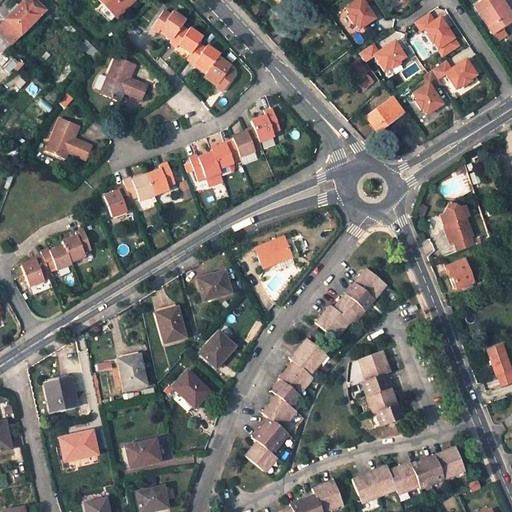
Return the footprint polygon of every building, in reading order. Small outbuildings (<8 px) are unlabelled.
[(23,0),(24,0),(5,18),(0,24),(0,34),(11,45),(21,34),(44,11),(33,0),(23,0)] [(133,0),(97,0),(103,5),(114,17),(115,18),(134,0),(133,0)] [(360,29),(375,18),(365,3),(370,0),(357,0),(346,8),(350,14),(348,15),(354,23),(355,22),(360,29)] [(501,0),(484,0),(474,7),(491,33),(502,27),(510,21),(503,10),(506,8),(501,0)] [(114,17),(103,5),(97,11),(109,23),(114,17)] [(511,9),(510,6),(506,8),(503,10),(510,21),(502,27),(504,30),(511,25),(511,9)] [(185,20),(173,12),(171,15),(164,10),(151,28),(158,33),(160,31),(171,39),(182,25),(185,20)] [(458,46),(440,18),(434,21),(429,13),(415,22),(420,31),(424,29),(428,35),(426,36),(432,44),(433,43),(442,56),(458,46)] [(202,37),(190,29),(189,30),(182,25),(171,39),(169,43),(177,48),(179,45),(191,54),(199,42),(202,37)] [(0,34),(0,48),(4,52),(11,45),(0,34)] [(115,41),(122,48),(127,42),(121,36),(115,41)] [(80,46),(95,61),(101,54),(95,49),(90,44),(86,40),(80,46)] [(377,51),(373,44),(359,53),(365,61),(374,56),(385,70),(391,66),(392,67),(400,61),(399,60),(405,55),(394,40),(377,51)] [(95,49),(98,46),(93,41),(90,44),(95,49)] [(186,60),(194,65),(195,63),(207,72),(218,57),(219,55),(206,45),(205,47),(199,42),(191,54),(186,60)] [(135,64),(116,56),(100,93),(120,101),(125,88),(131,90),(130,93),(142,98),(148,86),(130,78),(135,64)] [(215,86),(223,92),(235,74),(229,70),(231,67),(218,57),(207,72),(205,75),(217,84),(215,86)] [(451,70),(445,61),(431,70),(437,79),(445,74),(455,89),(461,85),(462,87),(471,82),(470,80),(476,76),(465,60),(451,70)] [(357,61),(350,67),(360,78),(356,81),(363,89),(372,81),(365,73),(367,72),(357,61)] [(437,79),(431,70),(423,76),(428,84),(412,94),(416,100),(415,102),(420,110),(422,109),(426,115),(442,104),(432,90),(440,84),(437,79)] [(392,98),(366,118),(377,132),(388,124),(402,112),(392,98)] [(259,142),(274,136),(272,132),(279,129),(272,109),(264,112),(265,115),(251,121),(253,127),(259,142)] [(388,124),(390,127),(405,116),(402,112),(388,124)] [(79,125),(60,118),(46,151),(65,159),(68,151),(86,159),(92,145),(80,140),(78,143),(72,141),(79,125)] [(259,142),(253,127),(245,130),(246,132),(232,138),(239,157),(240,156),(243,164),(257,158),(253,149),(260,146),(259,142)] [(239,157),(232,138),(224,141),(225,144),(211,150),(212,152),(219,171),(221,175),(233,170),(234,167),(232,162),(237,160),(236,158),(239,157)] [(219,171),(212,152),(197,158),(196,154),(188,157),(190,161),(183,164),(186,172),(193,169),(197,180),(206,176),(219,171)] [(154,195),(168,189),(167,186),(174,183),(167,162),(159,165),(160,168),(146,174),(154,195)] [(209,184),(222,179),(221,175),(219,171),(206,176),(209,184)] [(131,200),(138,197),(140,200),(154,195),(146,174),(132,179),(131,177),(123,180),(125,185),(131,200)] [(117,190),(103,196),(111,216),(126,210),(125,206),(132,203),(131,200),(125,185),(117,187),(117,190)] [(471,237),(462,216),(461,216),(457,207),(445,202),(440,213),(444,223),(443,223),(451,245),(453,244),(456,253),(473,246),(469,238),(471,237)] [(70,261),(84,256),(82,252),(90,248),(82,229),(76,232),(77,235),(63,241),(64,245),(70,261)] [(280,238),(252,250),(261,269),(289,257),(280,238)] [(49,270),(57,267),(57,269),(71,263),(70,261),(64,245),(50,250),(49,247),(41,250),(42,252),(49,270)] [(21,265),(29,286),(44,280),(42,277),(50,274),(49,270),(42,252),(34,255),(35,259),(21,265)] [(463,260),(446,267),(449,277),(452,276),(457,288),(473,282),(463,260)] [(384,284),(365,268),(353,283),(372,299),(373,301),(379,293),(378,292),(384,284)] [(230,293),(224,271),(205,276),(206,278),(198,281),(203,300),(230,293)] [(353,283),(344,293),(363,309),(372,299),(353,283)] [(363,309),(344,293),(332,308),(348,321),(349,323),(353,326),(360,317),(358,316),(363,309)] [(365,311),(373,301),(372,299),(363,309),(365,311)] [(332,308),(328,306),(314,322),(335,339),(342,331),(341,330),(348,321),(332,308)] [(184,337),(177,307),(164,311),(164,313),(156,315),(163,343),(184,337)] [(315,330),(310,335),(320,343),(324,338),(315,330)] [(234,347),(218,332),(199,352),(214,366),(219,360),(220,361),(234,347)] [(325,354),(305,338),(288,358),(292,361),(310,376),(320,364),(318,362),(325,354)] [(502,346),(488,351),(496,375),(497,375),(510,370),(502,346)] [(389,371),(382,351),(357,360),(360,370),(362,370),(366,380),(385,373),(389,371)] [(146,385),(139,354),(125,357),(126,359),(117,361),(124,390),(146,385)] [(327,356),(325,354),(318,362),(320,364),(327,356)] [(305,388),(313,378),(310,376),(292,361),(277,379),(279,380),(297,395),(303,387),(305,388)] [(209,391),(187,370),(172,386),(194,406),(200,399),(201,400),(209,391)] [(497,375),(502,386),(511,382),(511,374),(510,370),(497,375)] [(366,380),(363,381),(368,395),(390,387),(385,373),(366,380)] [(71,377),(44,383),(50,412),(77,406),(71,377)] [(279,380),(270,391),(275,395),(290,407),(299,396),(297,395),(279,380)] [(368,395),(366,395),(369,404),(371,403),(374,412),(376,412),(396,405),(390,387),(368,395)] [(290,421),(297,412),(291,408),(290,407),(275,395),(261,412),(268,417),(281,428),(288,420),(290,421)] [(300,397),(299,396),(290,407),(291,408),(300,397)] [(381,425),(404,417),(400,403),(396,405),(376,412),(381,425)] [(282,443),(289,435),(283,430),(281,428),(268,417),(261,425),(281,442),(282,443)] [(283,430),(290,421),(288,420),(281,428),(283,430)] [(2,421),(0,421),(0,450),(9,449),(7,440),(9,440),(6,427),(3,427),(2,421)] [(281,442),(261,425),(251,437),(256,441),(271,454),(281,442)] [(155,439),(125,445),(130,468),(160,461),(155,439)] [(256,441),(244,456),(264,472),(270,464),(272,466),(277,459),(273,455),(271,454),(256,441)] [(273,455),(282,443),(281,442),(271,454),(273,455)] [(455,446),(434,454),(443,478),(444,480),(455,476),(454,474),(465,470),(455,446)] [(431,483),(443,478),(434,454),(422,458),(431,483)] [(422,458),(409,464),(419,487),(420,490),(432,485),(431,483),(422,458)] [(408,462),(388,470),(396,489),(396,491),(397,493),(407,489),(407,492),(419,487),(409,464),(408,462)] [(265,473),(272,466),(270,464),(264,472),(265,473)] [(386,465),(369,472),(380,498),(387,495),(386,493),(396,489),(388,470),(386,465)] [(369,472),(351,479),(361,503),(369,499),(370,501),(380,498),(369,472)] [(343,505),(333,479),(312,488),(315,494),(321,511),(331,508),(332,510),(343,505)] [(470,491),(479,488),(476,480),(467,483),(470,491)] [(163,486),(136,491),(140,511),(147,509),(147,511),(160,509),(159,507),(168,506),(163,486)] [(321,511),(315,494),(302,500),(306,511),(321,511)] [(108,511),(106,498),(84,502),(86,511),(108,511)] [(306,511),(302,500),(290,505),(291,507),(292,511),(306,511)]
